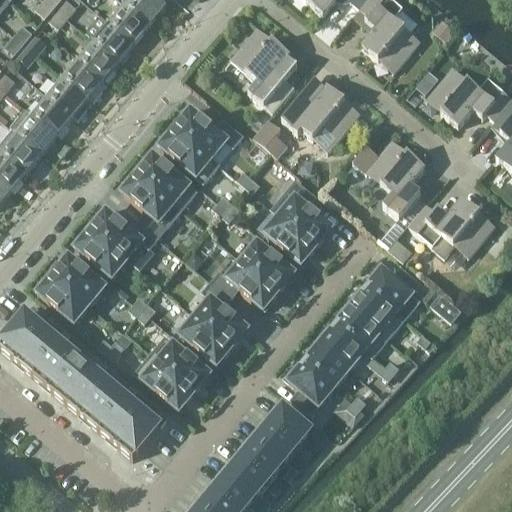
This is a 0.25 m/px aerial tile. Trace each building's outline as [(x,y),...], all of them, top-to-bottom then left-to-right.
[(0,0),(0,19),(11,7),(2,0),(0,0)] [(48,0),(45,4),(54,12),(62,2),(59,0),(48,0)] [(151,30),(167,11),(153,0),(134,0),(126,10),(151,30)] [(340,0),(359,16),(372,0),(297,0),(323,21),(340,0)] [(372,0),(359,16),(368,23),(364,27),(374,35),(360,52),(393,79),(420,47),(409,38),(417,29),(401,16),(402,15),(393,7),(398,0),(372,0)] [(35,16),(44,24),(54,12),(45,4),(35,16)] [(59,15),(68,24),(76,14),(67,6),(59,15)] [(111,29),(135,49),(151,30),(126,10),(111,29)] [(58,36),(68,24),(59,15),(48,27),(58,36)] [(120,67),(135,49),(111,29),(96,47),(120,67)] [(13,41),(23,49),(32,39),(22,31),(13,41)] [(230,66),(256,88),(247,99),(263,113),(273,102),(285,87),(275,78),(290,61),(257,34),(230,66)] [(4,53),(13,61),(23,49),(13,41),(4,53)] [(36,42),(27,53),(37,61),(46,51),(36,42)] [(104,85),(120,67),(96,47),(80,65),(104,85)] [(27,53),(18,64),(27,72),(37,61),(27,53)] [(104,85),(80,65),(77,62),(61,81),(89,104),(104,85)] [(486,121),(494,128),(511,106),(511,105),(487,85),(479,96),(452,74),(425,106),(458,134),(472,116),(482,125),(486,121)] [(416,93),(425,100),(438,84),(429,77),(416,93)] [(5,79),(0,85),(0,92),(6,98),(15,87),(5,79)] [(58,92),(49,102),(73,123),(74,122),(77,125),(86,114),(83,111),(89,104),(61,81),(54,89),(58,92)] [(360,119),(327,93),(313,110),(303,101),(281,127),(297,141),(301,136),(312,145),(317,139),(333,152),(360,119)] [(42,111),(34,121),(58,141),(73,123),(49,102),(46,99),(39,108),(42,111)] [(511,106),(494,128),(503,135),(499,139),(509,148),(495,165),(511,178),(511,106)] [(10,133),(12,135),(42,160),(58,141),(34,121),(33,121),(25,115),(10,133)] [(190,116),(174,134),(211,165),(219,171),(233,154),(243,143),(223,126),(214,136),(190,116)] [(253,144),(277,164),(287,152),(276,143),(282,137),(268,125),(253,144)] [(219,171),(211,165),(174,134),(159,153),(203,190),(219,171)] [(12,135),(0,149),(0,154),(3,157),(27,178),(42,160),(12,135)] [(366,151),(352,168),(391,201),(382,211),(398,225),(420,199),(410,191),(424,174),(392,147),(379,162),(366,151)] [(0,186),(12,197),(27,178),(3,157),(0,161),(0,186)] [(152,161),(137,179),(181,217),(197,198),(152,161)] [(236,187),(243,193),(250,184),(243,178),(236,187)] [(146,218),(138,228),(158,245),(181,217),(137,179),(121,198),(146,218)] [(259,192),(251,185),(250,184),(243,193),(252,200),(259,192)] [(0,210),(12,197),(0,186),(0,210)] [(285,199),(271,215),(279,222),(316,252),(331,234),(320,225),(321,225),(309,215),(306,213),(315,203),(295,186),(285,199)] [(426,210),(407,232),(432,253),(441,242),(468,264),(495,232),(452,196),(434,217),(426,210)] [(223,202),(218,208),(226,215),(231,209),(223,202)] [(213,215),(221,221),(226,215),(218,208),(213,215)] [(231,209),(226,215),(233,221),(239,215),(231,209)] [(226,215),(221,221),(228,227),(233,221),(226,215)] [(105,217),(90,235),(127,266),(141,249),(149,255),(158,245),(138,228),(130,237),(105,217)] [(316,252),(279,222),(263,240),(278,252),(278,253),(289,262),(290,262),(300,271),(316,252)] [(127,266),(90,235),(74,254),(111,284),(127,266)] [(412,258),(396,245),(387,256),(403,269),(412,258)] [(257,248),(241,267),(278,297),(293,279),(283,270),(272,260),(271,261),(257,248)] [(68,262),(52,280),(89,311),(104,293),(68,262)] [(218,277),(210,287),(231,304),(238,295),(241,298),(240,298),(252,307),(263,316),(278,297),(241,267),(227,284),(224,282),(218,277)] [(371,287),(365,295),(402,326),(418,307),(410,300),(419,290),(400,275),(392,285),(387,281),(387,280),(378,272),(368,284),(371,287)] [(89,311),(52,280),(37,299),(74,330),(89,311)] [(209,305),(195,323),(231,353),(247,335),(236,326),(225,316),(225,317),(222,315),(231,304),(210,287),(201,299),(206,303),(209,305)] [(355,299),(346,310),(387,344),(402,326),(365,295),(359,302),(355,299)] [(139,304),(134,310),(141,316),(147,310),(139,304)] [(0,349),(0,354),(65,409),(100,366),(94,361),(85,371),(61,351),(69,341),(64,336),(55,346),(31,326),(39,315),(33,310),(24,321),(0,349)] [(129,316),(136,322),(141,316),(134,310),(129,316)] [(147,310),(141,316),(149,323),(154,316),(147,310)] [(341,324),(334,332),(364,357),(363,358),(371,364),(387,344),(346,310),(337,321),(341,324)] [(458,320),(449,312),(443,319),(452,327),(458,320)] [(141,316),(136,322),(144,329),(149,323),(141,316)] [(231,353),(195,323),(179,341),(194,353),(194,354),(205,363),(216,372),(231,353)] [(324,336),(315,347),(349,375),(363,358),(364,357),(334,332),(328,339),(324,336)] [(430,347),(421,340),(415,347),(424,355),(430,347)] [(165,343),(149,361),(194,399),(209,380),(198,371),(199,371),(187,361),(187,362),(165,343)] [(97,354),(105,360),(111,352),(104,346),(97,354)] [(310,361),(304,368),(334,394),(349,375),(315,347),(306,358),(310,361)] [(111,352),(105,360),(113,366),(123,354),(115,348),(111,352)] [(194,399),(149,361),(134,380),(156,399),(167,408),(168,408),(178,417),(194,399)] [(100,366),(65,409),(133,465),(168,423),(161,417),(153,428),(137,415),(128,407),(136,397),(130,391),(122,402),(98,382),(106,371),(100,366)] [(389,367),(384,373),(393,380),(398,375),(389,367)] [(334,394),(304,368),(297,376),(293,373),(283,385),(293,393),(293,392),(298,396),(290,406),(310,423),(334,394)] [(393,380),(384,373),(378,380),(387,388),(393,380)] [(356,402),(351,408),(360,415),(365,409),(356,402)] [(360,415),(351,408),(345,415),(354,422),(360,415)] [(279,412),(222,479),(261,511),(268,511),(271,509),(259,500),(305,445),(317,455),(322,449),(279,412)] [(292,471),(287,477),(293,482),(298,476),(292,471)] [(287,477),(282,483),(288,487),(293,482),(287,477)] [(261,511),(222,479),(195,511),(261,511)]
